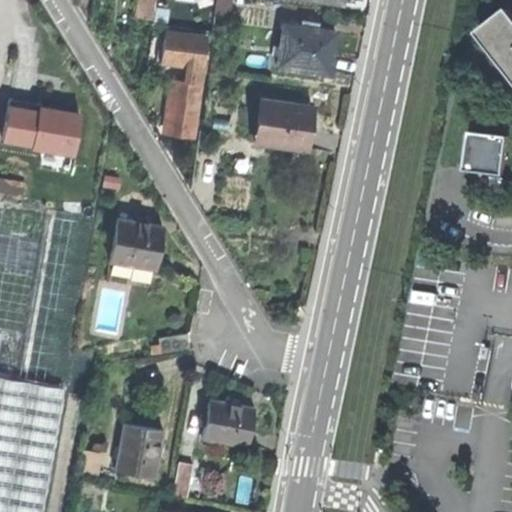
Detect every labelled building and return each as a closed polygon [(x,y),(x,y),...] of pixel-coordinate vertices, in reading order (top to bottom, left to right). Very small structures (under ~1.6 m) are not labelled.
[(152,18),(154,0),(138,0),(136,16),(152,18)] [(229,15),(231,0),(216,0),(214,13),(229,15)] [(511,7),(481,30),(511,70),(511,7)] [(300,21),(300,26),(282,23),(275,65),(327,73),(330,51),(333,31),(313,28),(314,23),(300,21)] [(190,65),(188,81),(199,83),(204,35),(165,31),(162,62),(190,65)] [(193,135),(199,83),(188,81),(171,80),(166,132),(176,133),(193,135)] [(9,96),(2,139),(88,154),(95,111),(9,96)] [(310,107),(257,99),(250,140),(303,149),(307,129),(310,107)] [(469,168),(507,173),(511,135),(511,133),(474,129),(469,168)] [(0,190),(19,194),(21,180),(0,177),(0,190)] [(152,268),(160,225),(139,222),(114,217),(107,260),(152,268)] [(158,352),(188,346),(186,333),(155,338),(158,352)] [(0,376),(0,511),(40,511),(61,387),(0,376)] [(228,402),(207,398),(200,436),(245,445),(252,406),(228,402)] [(114,468),(152,474),(160,429),(141,425),(122,422),(114,468)] [(186,494),(191,462),(177,459),(171,491),(186,494)]
